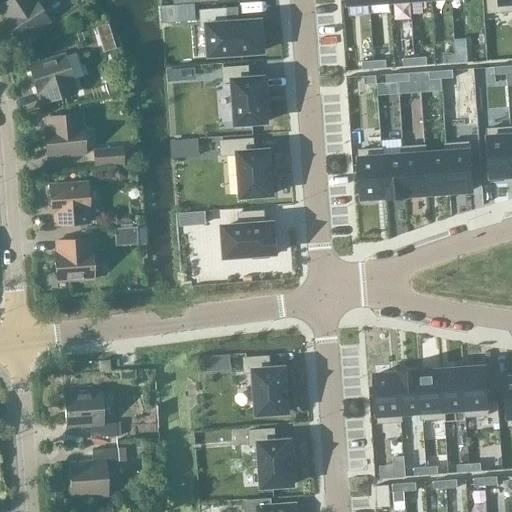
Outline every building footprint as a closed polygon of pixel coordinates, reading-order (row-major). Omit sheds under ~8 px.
[(17,43),(49,22),(34,0),(9,0),(0,6),(0,10),(8,22),(5,24),(17,43)] [(511,0),(487,0),(488,13),(511,11),(511,0)] [(230,9),(201,11),(202,27),(208,27),(210,55),(262,51),(261,39),(262,39),(261,23),(260,23),(260,21),(231,23),(230,9)] [(467,62),(467,54),(455,55),(456,63),(467,62)] [(43,104),(76,93),(72,82),(64,55),(28,66),(35,88),(38,87),(43,104)] [(443,56),(444,64),(456,63),(455,55),(443,56)] [(427,65),(426,57),(414,58),(415,66),(427,65)] [(402,59),(403,67),(415,66),(414,58),(402,59)] [(386,68),(385,60),(374,61),(374,69),(386,68)] [(362,62),(362,70),(374,69),(374,61),(362,62)] [(248,66),(223,68),(224,83),(233,82),(236,124),(266,122),(265,107),(267,107),(266,93),(264,93),(263,78),(249,79),(248,66)] [(494,67),(494,75),(506,74),(506,66),(494,67)] [(453,78),(452,70),(441,71),(441,79),(453,78)] [(429,72),(429,80),(441,79),(441,71),(429,72)] [(410,81),(409,73),(397,74),(398,82),(410,81)] [(385,75),(386,83),(398,82),(397,74),(385,75)] [(364,77),(364,85),(376,84),(376,76),(364,77)] [(47,158),(85,154),(80,115),(46,118),(48,136),(45,136),(47,158)] [(511,154),(510,127),(487,129),(491,177),(506,176),(511,175),(511,154)] [(253,139),(220,141),(221,156),(239,154),(242,197),(272,194),(271,179),(272,179),(271,165),(270,165),(268,151),(254,152),(253,139)] [(425,145),(424,146),(427,194),(435,193),(446,192),(449,192),(446,152),(446,144),(445,144),(445,152),(443,152),(426,154),(425,145)] [(424,146),(403,147),(406,196),(407,196),(407,195),(420,194),(427,194),(424,146)] [(382,149),(381,149),(382,157),(384,197),(385,197),(406,196),(403,147),(402,147),(402,155),(383,157),(382,149)] [(121,148),(93,151),(95,166),(123,164),(121,148)] [(469,151),(446,152),(449,192),(472,191),(469,151)] [(382,157),(359,159),(362,199),(384,197),(382,157)] [(55,226),(89,223),(88,211),(87,183),(49,186),(51,208),(53,208),(55,226)] [(239,226),(223,227),(225,257),(253,255),(253,259),(269,258),(269,254),(277,253),(276,234),(273,234),(273,224),(265,224),(264,212),(238,213),(239,226)] [(137,234),(137,217),(118,217),(118,234),(137,234)] [(55,282),(93,279),(91,251),(90,239),(56,241),(57,259),(54,259),(55,282)] [(254,372),(257,414),(287,412),(286,397),(287,397),(286,383),(285,383),(284,368),(269,369),(268,356),(243,358),(244,373),(254,372)] [(99,372),(109,371),(109,361),(99,362),(99,372)] [(462,369),(465,417),(488,415),(484,367),(469,368),(469,370),(463,370),(463,369),(462,369)] [(440,372),(444,418),(445,418),(444,410),(463,409),(464,417),(465,417),(462,369),(448,370),(448,371),(440,372)] [(397,373),(401,421),(402,421),(401,413),(420,412),(421,420),(422,420),(419,371),(398,373),(397,373)] [(419,371),(422,420),(444,418),(440,372),(433,372),(433,371),(420,372),(420,371),(419,371)] [(375,375),(378,423),(401,421),(397,373),(396,374),(396,375),(390,375),(390,374),(375,375)] [(90,439),(116,437),(115,424),(102,425),(100,392),(63,395),(65,429),(89,427),(90,439)] [(259,444),(262,487),(292,485),(291,470),(292,470),(291,456),(290,456),(289,441),(275,442),(274,429),(249,431),(250,445),(259,444)] [(105,463),(117,462),(116,449),(91,451),(92,463),(67,465),(69,499),(107,496),(105,463)] [(469,472),(481,471),(480,463),(469,464),(469,472)] [(469,464),(457,465),(457,473),(469,472),(469,464)] [(426,475),(438,474),(437,466),(425,467),(426,475)] [(425,467),(414,468),(414,476),(426,475),(425,467)] [(404,469),(392,470),(392,478),(404,477),(404,469)] [(486,486),(497,485),(497,477),(485,478),(486,486)] [(485,478),(473,479),(474,487),(486,486),(485,478)] [(457,488),(456,480),(445,481),(445,489),(457,488)] [(445,489),(445,481),(433,481),(433,490),(445,489)] [(387,482),(375,483),(377,503),(389,502),(387,482)] [(404,492),(416,491),(415,483),(404,484),(404,492)] [(404,484),(392,484),(393,492),(404,492),(404,484)]
